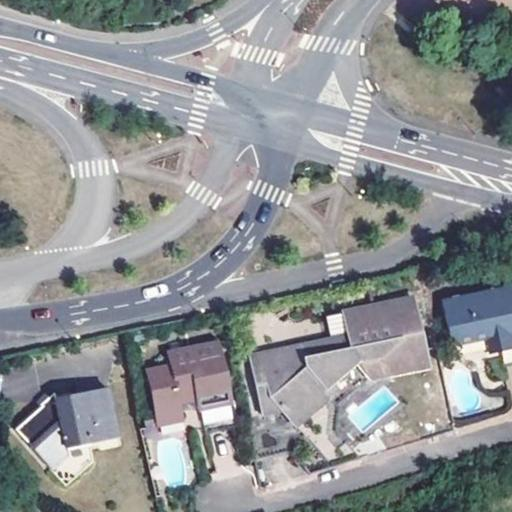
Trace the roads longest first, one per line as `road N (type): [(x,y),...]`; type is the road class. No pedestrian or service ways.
road 1 (primary): [(157,296),(202,294),(383,255),(404,245),(457,189)]
road 2 (residential): [(223,498),(255,508),(511,431)]
road 3 (primary): [(234,125),(204,197),(182,219),(134,247),(56,267)]
road 4 (tertiary): [(0,60),(234,125)]
road 5 (primary): [(0,90),(66,125),(87,156),(89,207),(56,267)]
road 6 (primary): [(157,296),(236,246),(265,198),(284,141)]
road 7 (tertiary): [(284,141),(457,189)]
road 8 (residential): [(280,0),(180,44),(120,57)]
road 9 (primary): [(0,321),(157,296)]
road 10 (tertiary): [(511,169),(382,135)]
road 11 (tertiary): [(244,92),(120,57)]
road 12 (tertiary): [(120,57),(0,24)]
